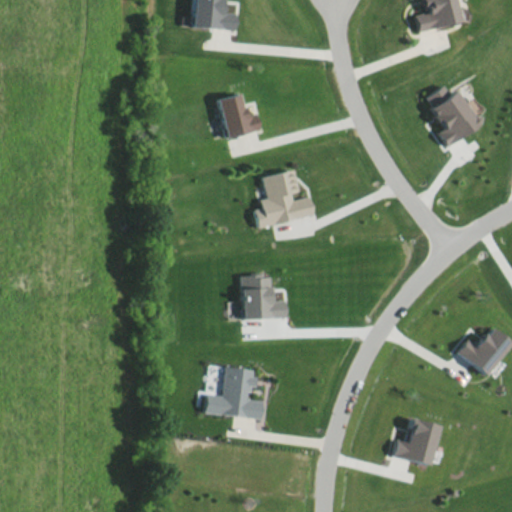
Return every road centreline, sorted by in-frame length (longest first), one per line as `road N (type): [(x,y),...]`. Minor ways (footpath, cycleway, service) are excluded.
road 1 (residential): [(325,511),(330,456),(366,334),(432,250),(480,213),(511,201)]
road 2 (residential): [(0,439),(109,447),(328,485)]
road 3 (residential): [(338,0),(352,92),(378,144),(447,238)]
